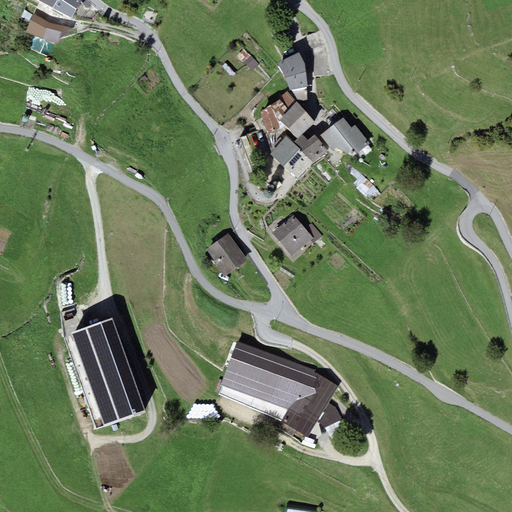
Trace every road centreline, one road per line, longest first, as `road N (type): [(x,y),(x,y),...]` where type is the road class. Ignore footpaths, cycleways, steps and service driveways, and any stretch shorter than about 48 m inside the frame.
road 1 (track): [(99,164),(92,187),(106,290),(154,407),(147,433),(99,442),(109,509)]
road 2 (residential): [(94,0),(152,32),(190,101),(224,141),(234,210),(293,320)]
road 3 (unclassified): [(293,320),(221,296),(202,281),(150,192),(48,139),(0,128)]
road 4 (unclassified): [(489,200),(404,145),(344,85),(329,35),(293,0)]
road 5 (track): [(261,310),(263,333),(322,359),(347,389),(406,511)]
road 6 (unclassified): [(511,429),(394,363),(293,320)]
road 7 (track): [(112,511),(60,489),(0,362)]
road 8 (unclassified): [(489,200),(465,223),(496,265),(511,311)]
